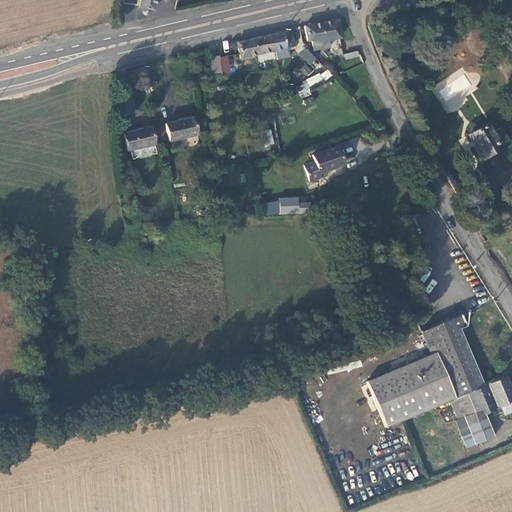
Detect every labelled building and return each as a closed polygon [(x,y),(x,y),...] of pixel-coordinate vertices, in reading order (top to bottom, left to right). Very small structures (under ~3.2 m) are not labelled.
[(154,0),(140,0),(139,8),(144,9),(145,14),(148,14),(149,13),(150,9),(152,9),(154,0)] [(336,20),(305,27),(307,42),(312,42),(314,51),(330,48),(329,40),(341,38),(336,20)] [(291,32),(270,36),(274,52),(276,61),(289,58),(287,49),(294,48),(291,32)] [(270,36),(236,44),(240,59),(274,52),(270,36)] [(316,70),(322,64),(305,48),(298,54),(316,70)] [(344,54),(345,60),(360,57),(358,50),(344,54)] [(209,59),(210,74),(220,73),(219,58),(209,59)] [(336,77),(331,72),(322,74),(323,83),(336,77)] [(291,87),(283,89),(284,96),(293,94),(291,87)] [(165,124),(168,142),(195,137),(191,119),(165,124)] [(488,122),(469,134),(470,137),(469,139),(482,160),(502,146),(502,144),(509,140),(501,127),(494,131),(488,122)] [(154,154),(153,145),(149,128),(122,133),(125,151),(129,150),(131,160),(154,154)] [(264,130),(257,132),(261,146),(269,144),(264,130)] [(305,180),(323,176),(322,171),(341,165),(336,148),(310,155),(312,163),(301,166),(305,180)] [(283,197),(286,214),(294,213),(292,203),(291,196),(283,197)] [(292,203),(294,213),(301,211),(300,202),(292,203)] [(5,276),(19,277),(20,270),(7,268),(5,276)] [(450,401),(455,399),(463,418),(474,446),(493,438),(484,415),(511,403),(511,392),(506,378),(499,381),(487,386),(484,387),(460,329),(466,327),(461,315),(421,332),(422,335),(424,340),(430,355),(365,382),(385,428),(450,401)] [(450,401),(458,420),(463,418),(455,399),(450,401)]
